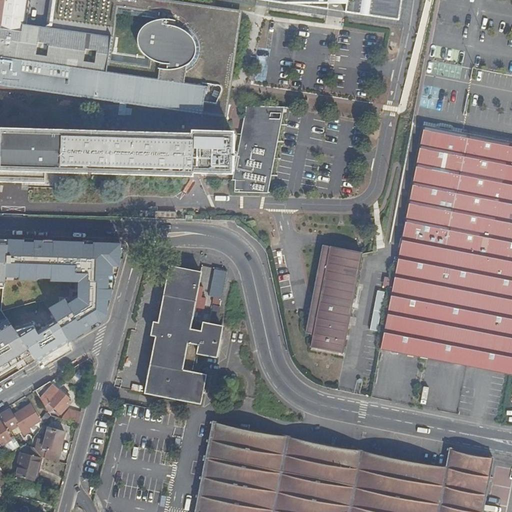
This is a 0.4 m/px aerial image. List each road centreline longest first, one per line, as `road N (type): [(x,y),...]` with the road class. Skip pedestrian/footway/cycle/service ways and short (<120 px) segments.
road 1 (tertiary): [(141,232),(206,234),(236,246),(292,392),(320,407),(511,444)]
road 2 (residential): [(60,511),(109,332)]
road 3 (tertiary): [(0,227),(141,232)]
road 4 (residential): [(109,332),(0,398)]
